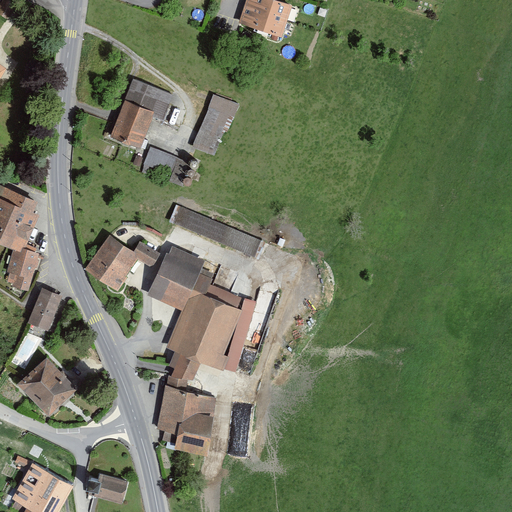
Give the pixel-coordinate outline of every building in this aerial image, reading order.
[(287,4),(275,0),(242,0),(236,21),(277,34),(287,4)] [(171,96),(129,79),(107,134),(137,148),(151,112),(163,116),(171,96)] [(233,104),(209,93),(188,146),(209,156),(233,104)] [(199,165),(149,146),(138,172),(187,190),(199,165)] [(0,243),(10,249),(17,253),(22,242),(34,214),(27,210),(32,200),(0,185),(0,243)] [(262,241),(178,207),(170,223),(253,258),(262,241)] [(94,254),(122,276),(134,260),(145,267),(155,251),(137,240),(129,249),(109,234),(94,254)] [(17,253),(10,249),(4,271),(8,273),(6,280),(11,282),(9,285),(25,291),(38,254),(34,248),(22,242),(17,253)] [(199,258),(171,244),(150,293),(179,307),(162,346),(171,350),(196,360),(214,367),(241,298),(207,284),(210,276),(194,269),(199,258)] [(154,266),(159,269),(166,255),(161,252),(154,266)] [(57,295),(39,287),(24,320),(43,329),(57,295)] [(196,360),(171,350),(165,364),(172,368),(166,381),(184,386),(196,360)] [(74,389),(41,355),(14,380),(45,414),(74,389)] [(184,386),(166,381),(160,379),(156,423),(169,426),(169,446),(206,453),(213,395),(184,386)] [(53,511),(70,484),(29,462),(10,496),(23,504),(38,511),(53,511)] [(126,481),(100,473),(94,494),(120,501),(126,481)]
